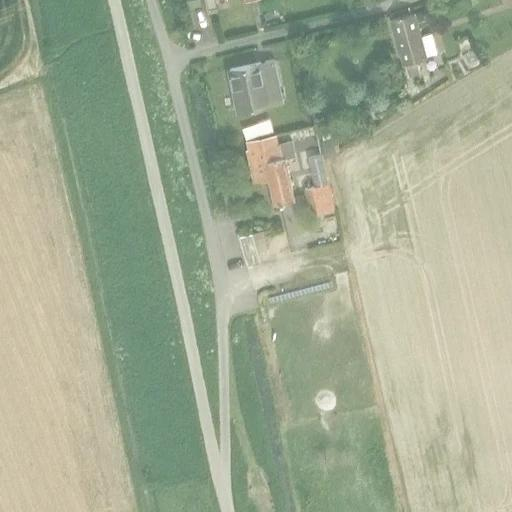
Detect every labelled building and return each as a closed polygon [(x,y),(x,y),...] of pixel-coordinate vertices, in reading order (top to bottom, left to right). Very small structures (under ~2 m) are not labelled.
[(219,0),(216,1),(219,12),(242,6),(240,0),(219,0)] [(468,2),(466,0),(443,0),(451,13),(468,2)] [(413,13),(394,18),(405,60),(425,55),(413,13)] [(273,59),(229,68),(238,109),(282,100),(273,59)] [(215,105),(233,101),(229,79),(210,83),(215,105)] [(269,119),(258,123),(262,133),(272,130),(269,119)] [(274,204),(294,200),(285,157),(283,157),(280,142),(278,142),(276,133),(246,140),(247,148),(245,149),(253,182),(268,179),(274,204)] [(332,138),(319,141),(322,153),(323,158),(335,155),(332,138)] [(311,213),(334,208),(328,182),(323,158),(322,153),(308,156),(315,185),(305,187),(307,197),(311,213)]
